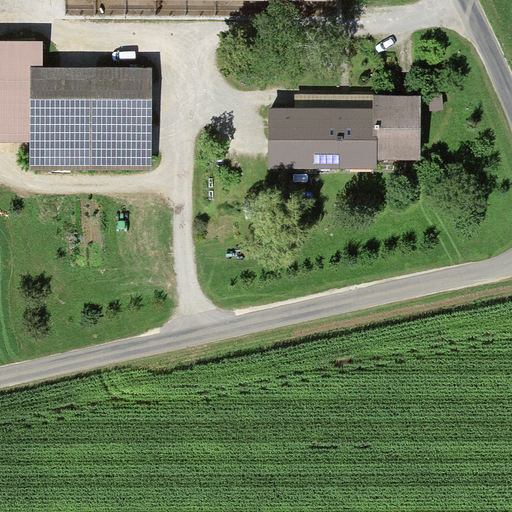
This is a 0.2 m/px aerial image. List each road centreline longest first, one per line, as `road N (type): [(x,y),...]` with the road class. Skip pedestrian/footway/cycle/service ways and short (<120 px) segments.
road 1 (unclassified): [(0,381),(511,270)]
road 2 (track): [(190,184),(57,182),(0,169)]
